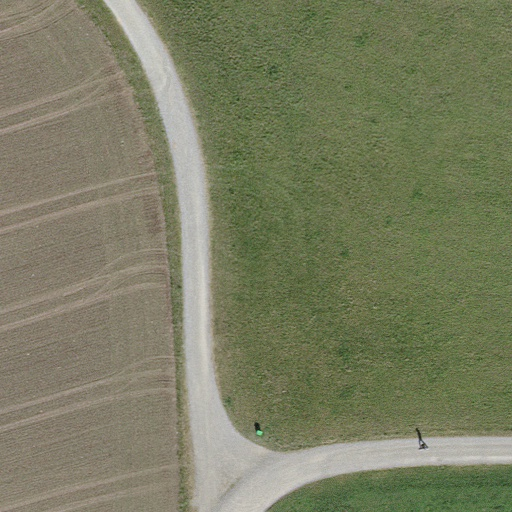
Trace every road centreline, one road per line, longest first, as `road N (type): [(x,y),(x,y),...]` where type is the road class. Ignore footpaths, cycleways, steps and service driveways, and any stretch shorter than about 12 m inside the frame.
road 1 (track): [(119,0),(164,72),(188,156),(212,472)]
road 2 (track): [(212,472),(511,456)]
